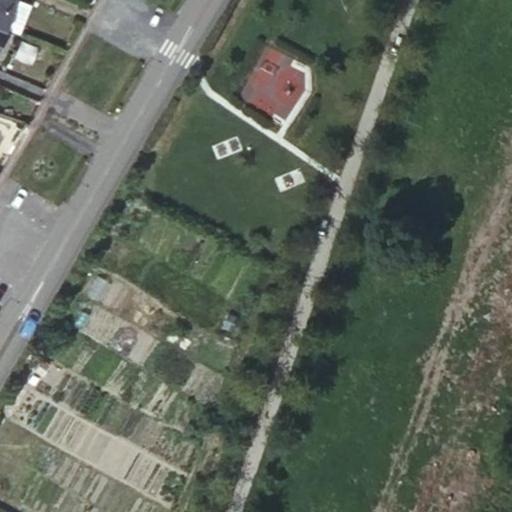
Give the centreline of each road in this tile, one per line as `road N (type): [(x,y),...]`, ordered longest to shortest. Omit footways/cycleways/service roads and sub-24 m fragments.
road 1 (secondary): [(112,126),(0,338)]
road 2 (secondary): [(190,0),(112,126)]
road 3 (residential): [(0,74),(112,126)]
